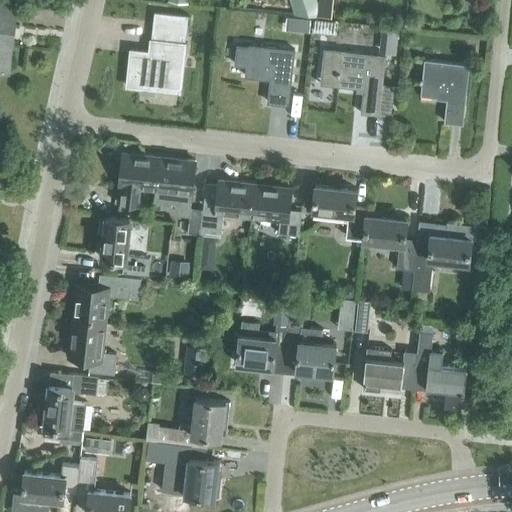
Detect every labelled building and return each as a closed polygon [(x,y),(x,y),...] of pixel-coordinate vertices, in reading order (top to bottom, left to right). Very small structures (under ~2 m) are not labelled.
[(291,0),(296,14),(317,16),(312,0),(291,0)] [(332,17),(333,0),(319,0),(318,16),(332,17)] [(14,47),(19,4),(0,2),(0,72),(9,73),(12,46),(14,47)] [(154,12),(153,23),(187,27),(189,15),(154,12)] [(309,33),(310,19),(300,18),(299,32),(309,33)] [(398,26),(381,24),(379,51),(395,52),(398,26)] [(181,88),(186,43),(160,40),(158,56),(131,53),(127,86),(157,89),(157,85),(181,88)] [(268,102),(288,104),(294,49),(249,44),(249,46),(237,44),(235,64),(247,66),(245,76),(271,79),(268,102)] [(330,48),(328,70),(339,71),(337,85),(363,88),(361,112),(379,114),(386,54),(341,50),(330,48)] [(462,123),(469,64),(424,59),(420,95),(436,96),(436,98),(446,99),(444,121),(462,123)] [(140,186),(156,188),(159,156),(123,152),(119,183),(117,183),(115,202),(138,204),(140,186)] [(190,208),(192,192),(196,160),(159,156),(156,188),(155,201),(157,201),(157,203),(171,204),(172,202),(173,203),(182,214),(189,215),(187,233),(201,234),(204,209),(190,208)] [(252,215),(255,183),(219,179),(215,210),(204,209),(201,234),(221,237),(223,212),(252,215)] [(292,187),(255,183),(252,215),(280,218),(278,233),(299,235),(302,210),(289,209),(292,187)] [(363,238),(366,208),(355,207),(357,189),(315,184),(312,209),(349,213),(346,236),(363,238)] [(412,283),(417,239),(405,238),(407,219),(367,215),(367,208),(366,208),(363,238),(399,242),(397,267),(407,269),(405,282),(412,283)] [(130,218),(106,216),(101,215),(99,232),(105,233),(102,258),(124,260),(122,272),(148,275),(150,258),(126,255),(130,218)] [(475,239),(475,236),(477,224),(447,221),(445,235),(430,234),(429,241),(417,239),(412,283),(412,289),(429,291),(433,258),(469,262),(472,239),(475,239)] [(488,238),(489,228),(476,226),(475,236),(488,238)] [(215,245),(216,237),(203,236),(202,247),(211,248),(215,245)] [(169,273),(187,275),(188,261),(171,259),(169,273)] [(108,295),(123,296),(139,298),(141,278),(100,273),(98,286),(77,283),(73,320),(105,323),(108,295)] [(344,284),(343,296),(354,297),(355,285),(344,284)] [(277,290),(274,313),(277,313),(290,315),(293,291),(277,290)] [(289,325),(286,354),(298,355),(296,369),(332,373),(336,343),(321,341),(323,328),(302,326),(305,293),(293,291),(290,315),(289,325)] [(341,298),(340,313),(354,315),(355,300),(341,298)] [(367,331),(370,302),(358,300),(355,330),(367,331)] [(240,333),(237,363),(273,367),(274,353),(286,354),(289,325),(290,315),(277,313),(276,323),(276,330),(259,328),(260,321),(242,319),(240,333)] [(102,352),(105,323),(73,320),(69,356),(90,358),(89,371),(114,374),(116,353),(102,352)] [(417,351),(414,387),(427,389),(427,386),(446,388),(445,401),(463,403),(467,366),(441,364),(443,351),(431,350),(433,332),(420,331),(417,351)] [(217,349),(221,352),(226,350),(227,344),(222,341),(217,343),(217,349)] [(207,374),(209,347),(187,345),(184,372),(207,374)] [(366,356),(362,388),(380,390),(381,384),(381,381),(401,384),(400,386),(414,387),(417,351),(404,350),(403,360),(390,359),(391,348),(367,346),(366,356)] [(161,382),(162,373),(152,372),(152,381),(161,382)] [(86,403),(72,401),(73,391),(96,394),(98,376),(73,373),(72,386),(49,383),(45,425),(62,427),(83,429),(86,403)] [(141,398),(146,398),(150,394),(148,389),(142,388),(139,393),(141,398)] [(148,421),(146,440),(151,441),(157,441),(164,442),(207,447),(208,435),(222,437),(226,401),(196,398),(193,426),(180,425),(179,431),(158,429),(159,422),(148,421)] [(62,427),(60,439),(82,442),(83,429),(62,427)] [(85,450),(97,451),(99,437),(87,436),(85,450)] [(164,442),(162,455),(166,455),(176,457),(175,464),(174,463),(171,491),(185,493),(215,497),(219,460),(205,459),(207,447),(164,442)] [(128,511),(131,493),(94,489),(98,458),(81,457),(80,465),(77,493),(88,494),(86,511),(128,511)] [(77,493),(80,465),(62,463),(61,474),(24,470),(22,492),(16,491),(15,506),(44,510),(45,497),(61,499),(62,499),(63,492),(76,493),(75,494),(77,494),(77,493)]
